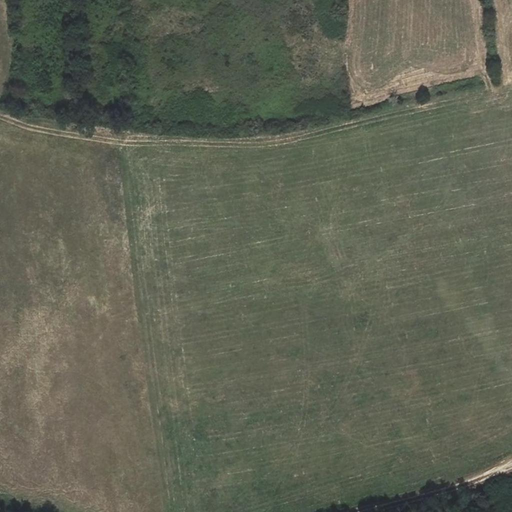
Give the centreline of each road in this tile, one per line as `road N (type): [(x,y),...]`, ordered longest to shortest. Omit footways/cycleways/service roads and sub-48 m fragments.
road 1 (track): [(0,114),(114,132),(280,135),(511,83)]
road 2 (track): [(366,511),(511,465)]
